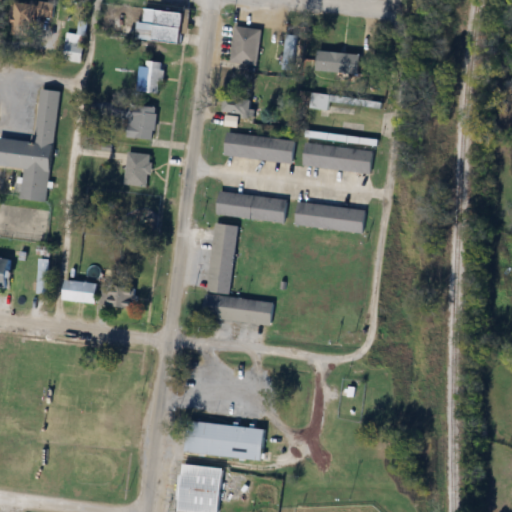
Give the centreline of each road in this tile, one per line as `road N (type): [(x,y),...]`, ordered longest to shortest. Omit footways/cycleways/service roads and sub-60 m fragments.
road 1 (residential): [(147,511),(212,0)]
road 2 (residential): [(317,360),(345,360),(364,348),(405,38),(399,13)]
road 3 (track): [(96,0),(56,327)]
road 4 (residential): [(317,360),(0,320)]
